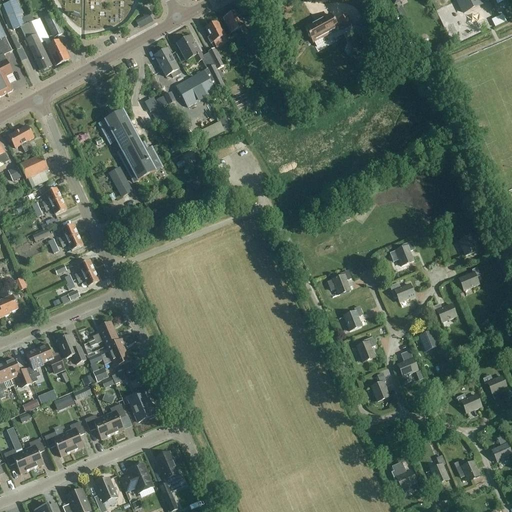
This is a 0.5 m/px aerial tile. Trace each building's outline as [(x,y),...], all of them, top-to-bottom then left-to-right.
[(40,72),(51,67),(37,35),(31,23),(33,22),(30,15),(24,19),(16,0),(2,6),(13,32),(19,29),(40,72)] [(455,0),(463,14),(483,5),(480,0),(455,0)] [(401,20),(405,18),(406,17),(401,6),(399,7),(396,9),(401,20)] [(237,12),(223,20),(231,35),(237,31),(240,37),(247,33),(244,28),(245,28),(237,12)] [(43,19),(53,40),(64,35),(54,14),(43,19)] [(139,29),(149,21),(144,15),(134,23),(139,29)] [(331,16),(305,30),(304,30),(312,46),(314,45),(316,48),(323,44),(322,41),(343,30),(344,32),(352,27),(346,16),(339,20),(339,22),(335,24),(331,16)] [(369,36),(363,21),(356,24),(363,39),(369,36)] [(225,38),(217,23),(205,29),(210,37),(207,38),(211,45),(225,38)] [(0,64),(6,62),(3,57),(12,52),(5,39),(5,38),(0,27),(0,64)] [(195,47),(190,38),(176,45),(186,63),(194,59),(197,64),(204,60),(196,46),(195,47)] [(261,51),(255,39),(249,42),(255,54),(261,51)] [(52,46),(50,42),(45,45),(47,50),(56,67),(69,61),(60,42),(52,46)] [(168,50),(154,57),(166,78),(170,76),(172,81),(173,80),(177,87),(186,82),(182,75),(181,76),(180,75),(181,75),(178,71),(179,71),(168,50)] [(224,68),(215,50),(208,54),(217,72),(224,68)] [(0,98),(12,92),(5,78),(12,74),(6,62),(0,64),(0,98)] [(224,88),(218,75),(214,67),(204,72),(215,93),(224,88)] [(186,82),(177,87),(176,88),(187,109),(215,93),(204,72),(186,82)] [(175,103),(171,94),(164,97),(169,106),(175,103)] [(152,115),(158,126),(166,122),(160,111),(152,115)] [(127,123),(128,123),(123,113),(100,125),(108,139),(113,136),(122,152),(118,154),(119,154),(130,148),(124,138),(125,138),(120,128),(127,124),(127,123)] [(229,126),(224,117),(224,116),(217,119),(222,129),(229,126)] [(130,148),(119,154),(134,183),(155,172),(149,162),(156,158),(151,149),(144,153),(135,135),(137,135),(130,123),(128,124),(128,123),(127,123),(127,124),(120,128),(125,138),(124,138),(130,148)] [(33,139),(27,127),(8,137),(15,149),(21,146),(25,153),(32,149),(28,142),(33,139)] [(94,141),(97,147),(103,144),(100,138),(94,141)] [(0,146),(0,164),(1,164),(2,166),(9,162),(0,146)] [(48,183),(43,173),(48,171),(42,156),(20,166),(26,181),(27,181),(32,191),(48,183)] [(8,173),(13,183),(22,179),(17,169),(8,173)] [(131,194),(119,170),(111,175),(123,198),(131,194)] [(61,200),(56,189),(45,194),(49,203),(47,204),(44,202),(42,203),(44,208),(61,200)] [(66,211),(61,200),(44,208),(46,212),(52,209),(55,216),(66,211)] [(349,221),(345,210),(337,214),(341,224),(349,221)] [(63,240),(61,239),(59,240),(60,244),(78,236),(73,226),(62,231),(62,232),(65,239),(63,240)] [(32,238),(35,244),(50,237),(47,231),(32,238)] [(78,236),(60,244),(62,249),(65,247),(65,245),(68,244),(72,252),(83,247),(78,236)] [(459,242),(464,257),(477,252),(471,237),(459,242)] [(45,252),(56,247),(53,241),(42,246),(45,252)] [(413,262),(409,252),(414,251),(411,243),(401,247),(402,250),(390,254),(393,262),(399,260),(401,267),(413,262)] [(56,247),(45,252),(48,258),(58,253),(56,247)] [(94,273),(89,262),(78,267),(82,275),(80,276),(78,275),(75,276),(77,281),(94,273)] [(54,271),(57,277),(66,273),(63,267),(54,271)] [(472,272),(473,274),(459,280),(464,292),(478,286),(476,280),(480,278),(477,270),(472,272)] [(337,276),(338,279),(328,283),(331,292),(335,290),(338,296),(351,291),(347,281),(351,280),(348,272),(337,276)] [(94,273),(77,281),(79,285),(81,283),(82,281),(84,280),(88,289),(99,283),(94,273)] [(67,285),(73,282),(70,276),(65,279),(67,285)] [(76,288),(73,282),(67,285),(70,291),(76,288)] [(398,304),(400,304),(414,298),(409,285),(400,289),(398,284),(390,287),(395,299),(396,299),(398,304)] [(0,319),(9,315),(9,314),(18,310),(15,303),(17,303),(15,298),(13,298),(12,297),(10,298),(7,291),(0,294),(0,319)] [(78,292),(69,296),(72,303),(81,299),(78,292)] [(451,306),(441,310),(439,306),(432,309),(434,314),(437,313),(442,324),(456,318),(451,306)] [(355,313),(343,318),(349,332),(361,327),(358,318),(362,316),(359,308),(354,310),(355,313)] [(115,333),(111,323),(98,328),(100,334),(93,337),(94,342),(115,333)] [(115,333),(94,342),(96,345),(103,342),(106,349),(123,342),(122,341),(118,341),(115,333)] [(431,333),(419,338),(425,352),(437,347),(431,333)] [(86,362),(80,348),(75,350),(69,336),(58,341),(65,359),(66,360),(72,357),(76,366),(86,362)] [(360,344),(361,347),(356,349),(362,363),(375,358),(371,349),(375,348),(372,339),(360,344)] [(101,356),(101,358),(96,360),(95,358),(88,361),(91,367),(103,362),(127,352),(123,342),(106,349),(108,353),(101,356)] [(47,346),(37,350),(44,366),(50,364),(53,371),(63,367),(59,357),(53,359),(47,346)] [(31,368),(26,370),(31,384),(37,381),(36,378),(40,377),(37,369),(44,366),(37,350),(26,355),(31,368)] [(131,362),(127,352),(103,362),(104,366),(112,363),(115,369),(131,362)] [(418,366),(415,367),(412,359),(398,366),(403,378),(420,371),(418,366)] [(14,360),(4,364),(10,380),(17,378),(20,385),(24,383),(25,386),(31,384),(26,370),(19,373),(14,360)] [(4,364),(0,365),(0,400),(5,398),(3,392),(7,391),(6,390),(12,387),(9,381),(10,380),(4,364)] [(97,384),(108,379),(104,369),(92,373),(97,384)] [(126,381),(123,373),(111,378),(115,386),(126,381)] [(61,376),(65,385),(70,383),(66,374),(61,376)] [(371,389),(377,403),(390,398),(384,383),(386,382),(383,374),(377,376),(381,384),(371,389)] [(82,381),(85,388),(95,384),(92,376),(82,381)] [(490,378),(484,380),(483,380),(485,386),(488,385),(492,396),(506,390),(502,378),(492,382),(490,378)] [(101,384),(104,391),(114,387),(111,380),(101,384)] [(73,396),(76,403),(91,396),(88,389),(73,396)] [(128,402),(138,424),(148,419),(149,421),(157,417),(153,410),(152,410),(148,403),(150,402),(147,396),(146,397),(145,395),(128,402)] [(65,409),(74,406),(70,396),(61,400),(65,409)] [(464,397),(457,399),(459,405),(462,403),(466,414),(481,409),(476,397),(466,401),(464,397)] [(39,407),(36,401),(22,407),(25,413),(39,407)] [(112,414),(104,418),(112,436),(124,431),(119,420),(126,417),(121,405),(110,410),(112,414)] [(31,419),(29,414),(27,415),(27,414),(19,417),(21,424),(29,421),(29,420),(31,419)] [(112,436),(104,418),(97,421),(95,416),(84,421),(90,433),(96,430),(101,441),(112,436)] [(71,432),(64,435),(72,454),(83,449),(79,437),(85,435),(80,423),(69,427),(71,432)] [(72,454),(64,435),(57,438),(55,433),(44,438),(49,450),(56,447),(60,458),(72,454)] [(498,440),(502,447),(492,451),(497,463),(511,457),(506,445),(505,445),(502,438),(498,440)] [(31,449),(24,452),(32,471),(43,466),(38,455),(45,452),(40,440),(29,445),(31,449)] [(32,471),(24,452),(16,455),(15,451),(4,455),(9,467),(15,464),(20,476),(32,471)] [(155,460),(164,482),(179,475),(178,473),(169,453),(155,460)] [(437,459),(440,467),(430,471),(436,486),(448,481),(443,466),(445,465),(442,457),(437,459)] [(473,463),(465,466),(463,461),(455,465),(461,479),(465,477),(468,482),(479,477),(473,463)] [(402,491),(416,484),(411,472),(405,474),(401,464),(392,468),(394,472),(391,473),(395,483),(398,482),(402,491)] [(137,491),(151,485),(142,465),(129,471),(131,477),(128,478),(121,481),(126,493),(136,489),(137,491)] [(179,475),(164,482),(165,485),(159,488),(168,511),(175,511),(178,511),(168,488),(183,481),(180,472),(178,473),(179,475)] [(106,511),(103,505),(117,499),(109,479),(95,485),(100,496),(94,499),(99,511),(106,511)] [(67,497),(70,505),(63,508),(64,511),(91,511),(82,491),(67,497)]
